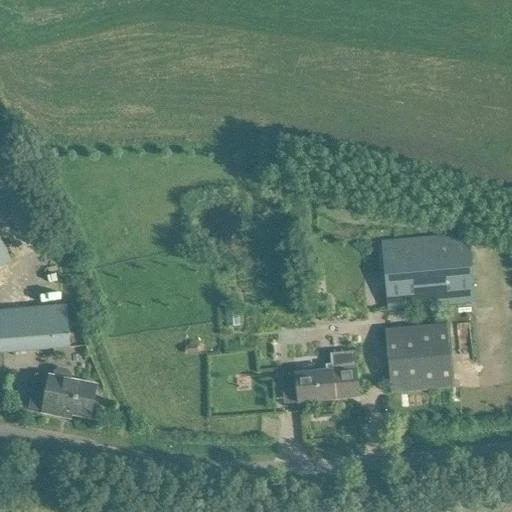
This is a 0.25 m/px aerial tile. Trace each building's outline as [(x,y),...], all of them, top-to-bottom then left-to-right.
[(469,234),(320,248),(326,316),(475,303),(469,234)] [(0,268),(12,262),(0,237),(0,268)] [(64,259),(48,263),(52,275),(67,270),(64,259)] [(67,306),(0,311),(0,353),(70,348),(67,306)] [(455,388),(450,325),(386,331),(392,394),(455,388)] [(327,372),(296,375),(299,403),(359,397),(355,352),(330,354),(331,365),(326,366),(327,372)] [(60,413),(90,419),(97,385),(70,380),(71,376),(68,372),(59,370),(55,372),(54,377),(50,376),(42,414),(60,417),(60,413)]
